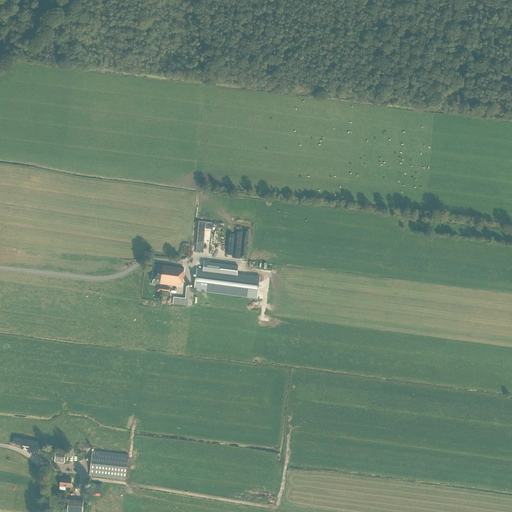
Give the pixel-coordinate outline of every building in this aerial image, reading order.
[(223,236),(221,248),(228,249),(229,244),(227,244),(229,237),(223,236)] [(182,286),(184,268),(155,264),(154,269),(153,269),(152,279),(153,279),(152,282),(182,286)] [(257,298),(260,277),(197,268),(194,290),(257,298)] [(173,304),(190,305),(192,305),(193,292),(191,292),(192,287),(186,286),(185,298),(174,297),(173,304)] [(128,455),(92,450),(89,476),(126,480),(128,455)] [(55,451),(54,462),(64,463),(65,452),(55,451)] [(71,479),(60,477),(59,487),(70,488),(71,479)] [(82,511),(83,501),(68,499),(67,511),(69,511),(82,511)]
